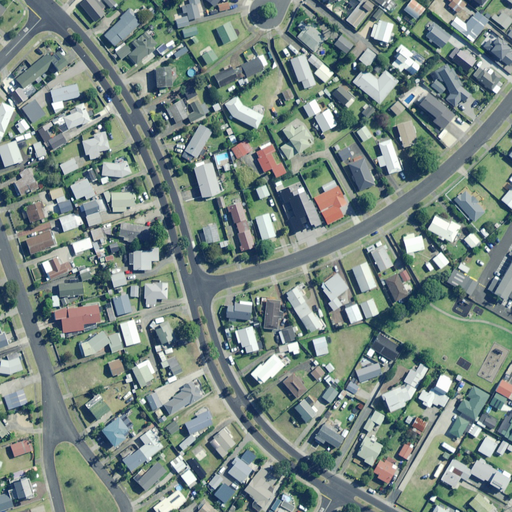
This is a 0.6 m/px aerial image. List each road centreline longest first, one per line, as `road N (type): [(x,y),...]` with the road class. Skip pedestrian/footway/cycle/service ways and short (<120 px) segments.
road 1 (residential): [(202,286),(295,260),(378,220),(462,157),(511,98)]
road 2 (residential): [(54,6),(144,125),(202,286)]
road 3 (residential): [(187,290),(130,124),(45,15)]
road 4 (residential): [(333,495),(254,433),(234,407),(201,342),(187,290)]
road 5 (residential): [(202,286),(239,392),(268,429),(342,482)]
road 6 (residential): [(0,237),(56,410)]
road 7 (residential): [(56,410),(126,511)]
